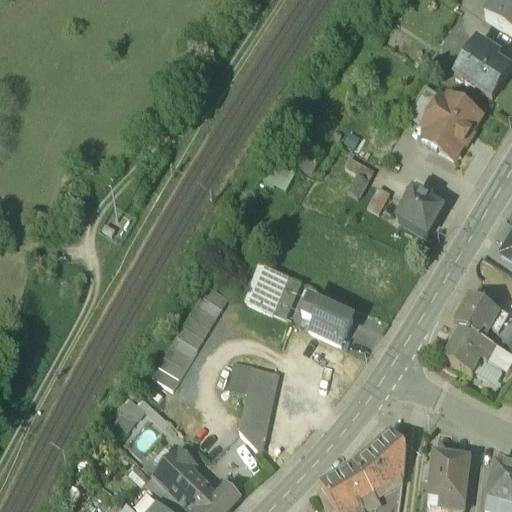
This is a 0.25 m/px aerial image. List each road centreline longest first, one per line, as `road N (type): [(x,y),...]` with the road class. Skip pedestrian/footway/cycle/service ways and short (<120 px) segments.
road 1 (track): [(0,465),(88,301),(80,248),(92,222),(205,108),(269,0)]
road 2 (secondary): [(381,385),(511,174)]
road 3 (secondary): [(273,511),(381,385)]
road 4 (residential): [(381,385),(511,430)]
